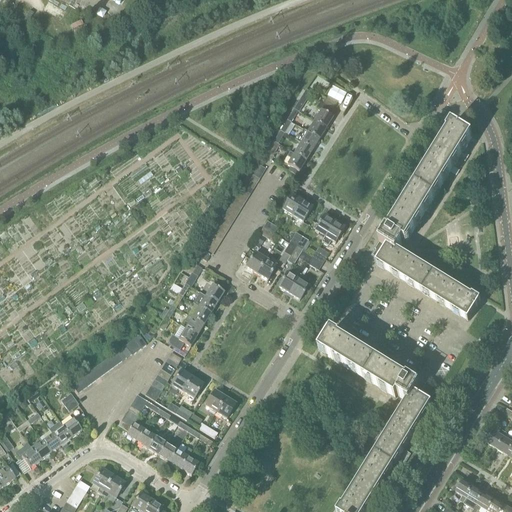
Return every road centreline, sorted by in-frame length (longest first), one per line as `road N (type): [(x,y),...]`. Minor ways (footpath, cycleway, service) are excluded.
road 1 (residential): [(504,362),(372,278),(343,326),(477,406)]
road 2 (residential): [(193,503),(111,453),(96,452),(6,511)]
road 3 (unclassified): [(303,324),(418,139)]
road 4 (residential): [(193,503),(303,324)]
road 5 (track): [(0,83),(168,0)]
road 6 (unclassified): [(511,275),(496,151),(476,109)]
road 7 (tertiary): [(412,511),(477,406)]
